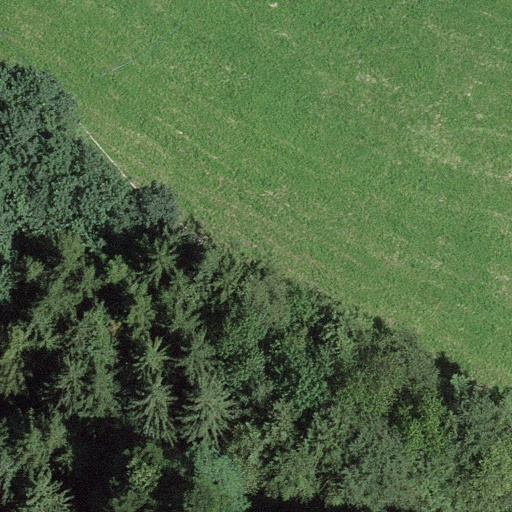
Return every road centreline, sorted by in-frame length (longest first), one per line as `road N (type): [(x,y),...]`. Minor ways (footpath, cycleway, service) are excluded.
road 1 (track): [(511,451),(0,130)]
road 2 (track): [(0,437),(263,511)]
